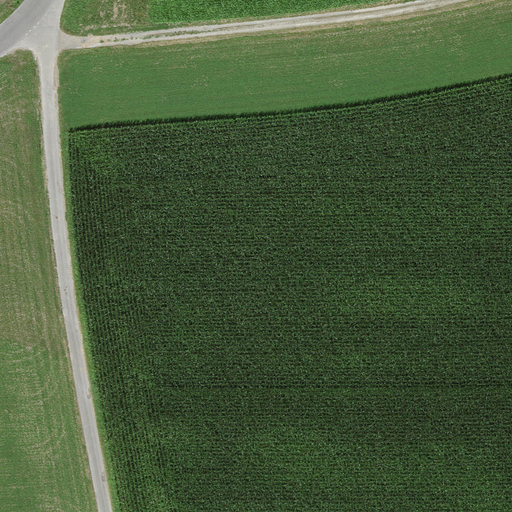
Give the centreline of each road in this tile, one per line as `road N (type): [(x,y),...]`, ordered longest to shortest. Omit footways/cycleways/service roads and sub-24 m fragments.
road 1 (unclassified): [(28,16),(46,45),(66,287),(106,511)]
road 2 (track): [(438,0),(46,45)]
